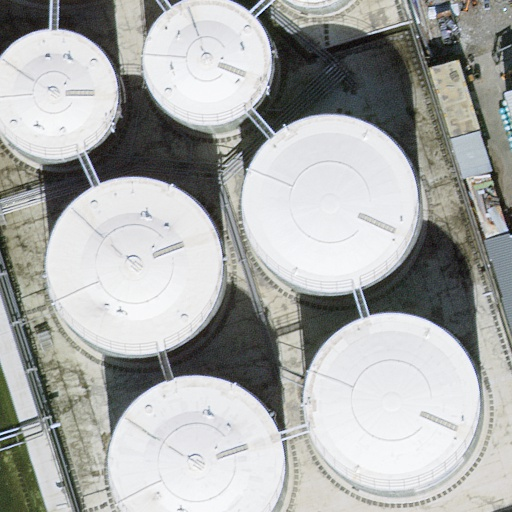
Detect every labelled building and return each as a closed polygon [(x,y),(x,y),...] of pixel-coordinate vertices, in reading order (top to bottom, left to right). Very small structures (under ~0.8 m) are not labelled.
[(331,17),(346,14),(360,6),(364,0),(290,0),(300,9),(315,16),(331,17)] [(218,140),(241,135),(260,123),(274,105),(281,86),(282,65),(276,45),(264,27),(247,15),(227,8),(206,8),(186,14),(169,26),(157,43),(150,65),(151,88),(160,109),(175,126),(196,136),(218,140)] [(60,170),(82,168),(103,159),(119,144),(128,126),(131,105),(128,85),(119,67),(104,52),(86,43),(65,40),(45,44),(27,54),(13,69),(3,89),(1,111),(7,133),(20,151),(38,164),(60,170)] [(366,300),(392,287),(412,267),(425,241),(429,212),(422,182),(406,157),(383,138),(355,128),(325,128),(296,138),(273,157),(257,182),(251,210),(254,238),(265,264),(285,285),(310,299),(338,304),(366,300)] [(185,355),(209,338),(226,313),(234,285),(232,257),(222,231),(203,210),(179,195),(152,189),(124,192),(98,204),(77,223),(64,248),(59,276),(64,305),(78,331),(100,350),(128,361),(157,363),(185,355)] [(427,498),(453,486),(474,466),(487,440),(491,411),(485,382),(470,356),(447,337),(419,326),(390,326),(361,334),(337,352),(321,377),(313,404),(315,433),(326,460),(345,482),(370,496),(398,502),(427,498)] [(288,511),(292,506),(297,477),(292,447),(278,421),(255,401),(227,390),(197,389),(169,397),(145,415),(128,440),(120,467),(122,495),(128,511),(288,511)]
